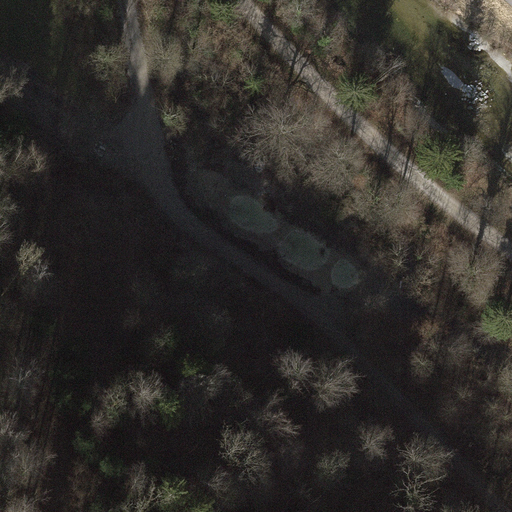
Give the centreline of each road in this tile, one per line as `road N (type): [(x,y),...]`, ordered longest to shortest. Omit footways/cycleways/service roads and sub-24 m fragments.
road 1 (track): [(124,0),(166,208),(346,341),(501,511)]
road 2 (track): [(511,251),(438,202),(241,0)]
